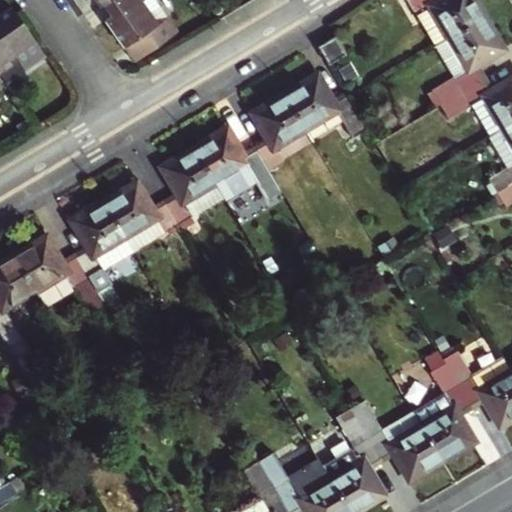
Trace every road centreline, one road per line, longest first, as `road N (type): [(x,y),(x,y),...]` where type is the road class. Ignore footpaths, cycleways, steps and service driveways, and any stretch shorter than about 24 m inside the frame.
road 1 (residential): [(316,0),(121,113)]
road 2 (residential): [(121,113),(0,185)]
road 3 (residential): [(121,113),(44,0)]
